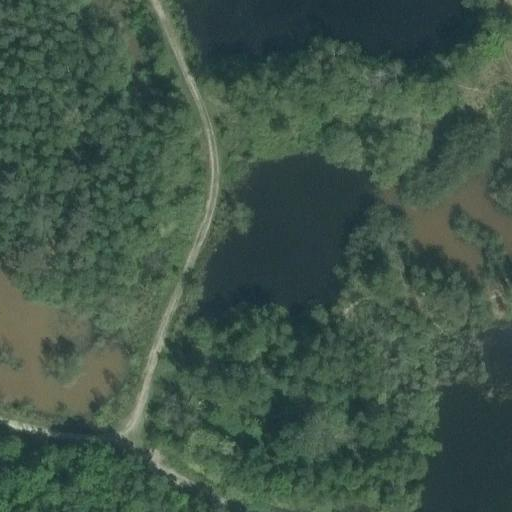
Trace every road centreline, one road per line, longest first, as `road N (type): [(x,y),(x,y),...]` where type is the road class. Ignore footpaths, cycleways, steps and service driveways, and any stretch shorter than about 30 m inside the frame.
road 1 (track): [(129,434),(164,331),(202,262),(212,205),(202,105),(154,0)]
road 2 (track): [(0,420),(61,436),(129,434),(150,463),(231,511)]
